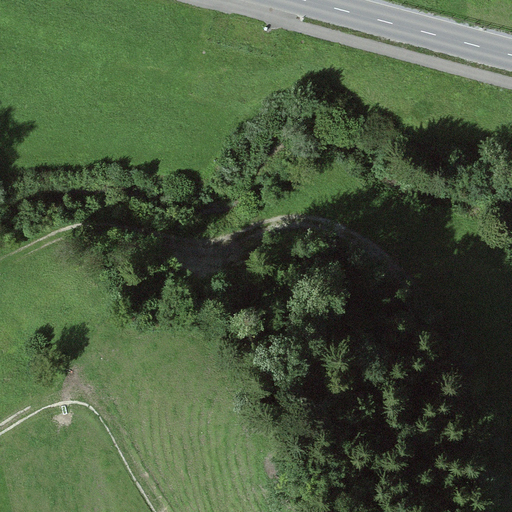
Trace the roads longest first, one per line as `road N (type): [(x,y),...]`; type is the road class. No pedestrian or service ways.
road 1 (track): [(0,427),(48,398),(87,399),(158,511)]
road 2 (secondary): [(511,56),(300,0)]
